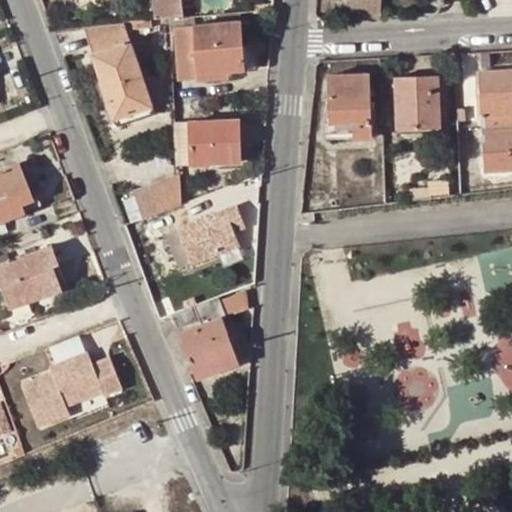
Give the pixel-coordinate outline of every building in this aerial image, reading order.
[(152,0),(154,18),(167,17),(183,16),(180,0),(152,0)] [(331,0),(331,6),(383,10),(384,0),(331,0)] [(183,16),(167,17),(168,28),(174,27),(194,25),(194,15),(183,16)] [(155,28),(154,18),(120,21),(124,31),(155,28)] [(120,21),(83,25),(92,52),(127,40),(124,31),(120,21)] [(243,53),(240,22),(194,25),(199,79),(219,78),(219,71),(227,71),(244,69),(243,53)] [(194,25),(174,27),(178,80),(199,79),(194,25)] [(92,52),(115,117),(117,125),(133,119),(130,112),(151,105),(127,40),(92,52)] [(244,69),(256,68),(254,45),(247,44),(248,52),(243,53),(244,69)] [(511,67),(479,69),(484,169),(511,166),(511,67)] [(219,71),(219,78),(221,80),(226,80),(228,77),(227,71),(219,71)] [(371,72),(330,74),(332,131),(354,130),(354,136),(372,135),(371,72)] [(441,73),(394,76),(396,128),(442,125),(441,73)] [(151,105),(130,112),(133,119),(153,112),(151,105)] [(196,123),(189,123),(190,165),(211,164),(211,161),(241,160),(240,120),(196,123)] [(175,123),(179,166),(190,165),(189,123),(175,123)] [(0,220),(7,218),(4,208),(34,196),(21,162),(0,169),(0,220)] [(132,191),(142,219),(184,203),(181,173),(180,174),(132,191)] [(429,182),(431,196),(448,194),(448,181),(429,182)] [(4,208),(7,218),(38,205),(34,196),(4,208)] [(179,227),(192,261),(239,243),(234,230),(245,226),(237,203),(188,223),(179,226),(179,227)] [(160,217),(165,232),(179,227),(179,226),(188,223),(182,208),(160,217)] [(179,227),(165,232),(177,266),(192,261),(179,227)] [(0,264),(0,276),(11,306),(61,287),(52,264),(57,262),(52,245),(9,261),(0,264)] [(0,264),(9,261),(6,252),(0,254),(0,264)] [(208,278),(184,288),(189,301),(213,291),(208,278)] [(246,288),(224,295),(227,304),(229,313),(251,307),(246,288)] [(221,292),(194,302),(198,315),(227,304),(224,295),(221,292)] [(194,302),(173,310),(177,322),(198,315),(194,302)] [(224,309),(176,326),(195,371),(213,365),(215,372),(242,361),(224,309)] [(105,395),(123,388),(110,359),(93,366),(88,354),(57,367),(60,373),(53,376),(23,389),(41,429),(72,415),(68,407),(103,392),(105,395)] [(213,365),(195,371),(198,378),(215,372),(213,365)] [(51,370),(53,376),(60,373),(57,367),(51,370)] [(0,432),(9,429),(0,405),(0,432)] [(13,459),(25,453),(22,445),(9,450),(13,459)]
